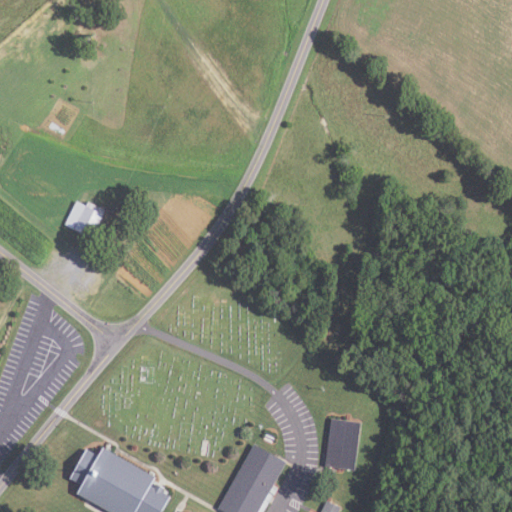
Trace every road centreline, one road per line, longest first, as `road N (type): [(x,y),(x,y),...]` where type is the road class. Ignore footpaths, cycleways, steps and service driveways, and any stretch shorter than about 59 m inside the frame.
road 1 (residential): [(324,0),(240,201),(0,486)]
road 2 (residential): [(120,343),(0,253)]
